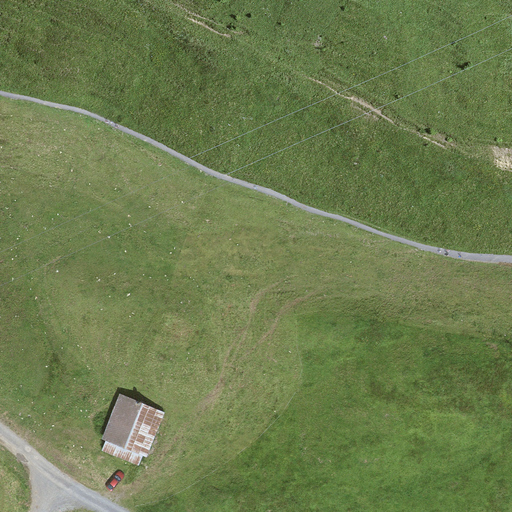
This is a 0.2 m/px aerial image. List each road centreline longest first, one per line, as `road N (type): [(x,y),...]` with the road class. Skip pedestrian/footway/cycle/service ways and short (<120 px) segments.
road 1 (track): [(511,259),(417,245),(219,175),(96,116),(0,92)]
road 2 (track): [(110,511),(0,432)]
